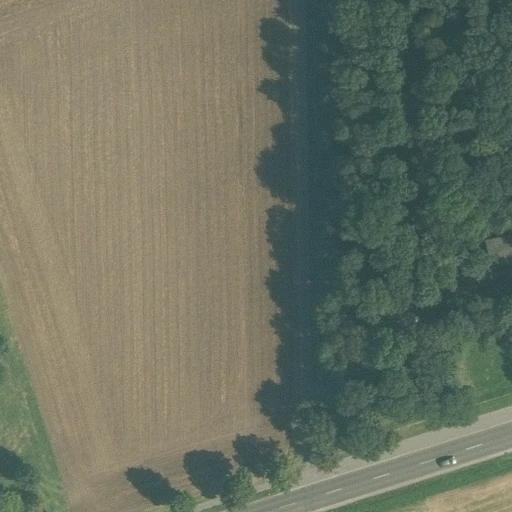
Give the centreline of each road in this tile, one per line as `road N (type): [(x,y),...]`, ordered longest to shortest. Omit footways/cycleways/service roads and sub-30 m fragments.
road 1 (track): [(306,511),(301,0)]
road 2 (tertiary): [(277,511),(511,437)]
